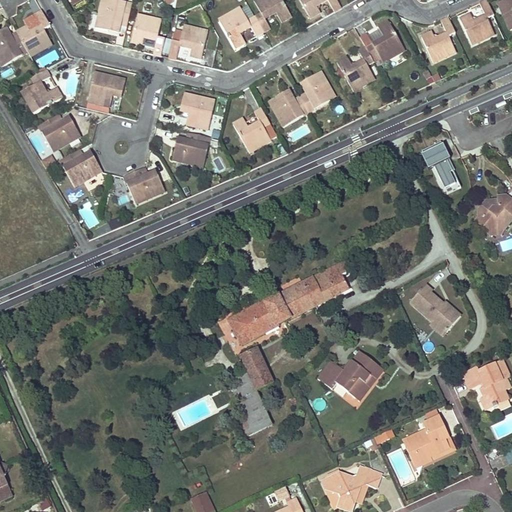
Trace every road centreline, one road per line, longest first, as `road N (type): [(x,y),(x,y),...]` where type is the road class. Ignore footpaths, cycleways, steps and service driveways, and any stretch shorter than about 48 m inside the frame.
road 1 (secondary): [(444,97),(91,255)]
road 2 (secondary): [(97,264),(451,110)]
road 3 (residential): [(384,0),(239,82),(159,70)]
road 4 (residential): [(0,103),(91,255)]
road 5 (residential): [(159,70),(80,51),(46,0)]
road 6 (residential): [(478,500),(483,469),(442,377)]
